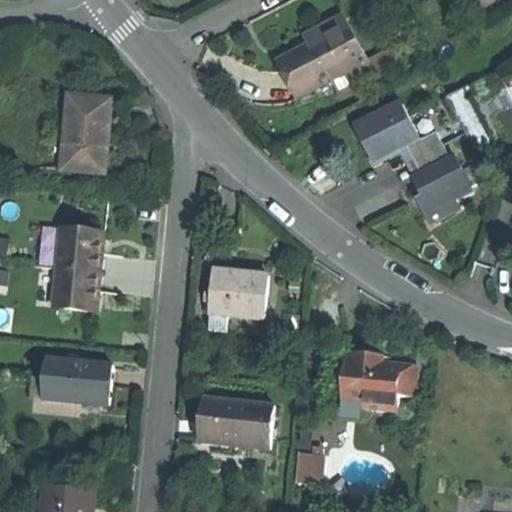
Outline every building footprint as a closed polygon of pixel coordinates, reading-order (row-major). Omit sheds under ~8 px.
[(332,84),(364,68),(366,66),(345,24),(316,38),(320,46),(303,54),(279,67),(296,102),(332,84)] [(372,83),(364,68),(332,84),(340,100),(372,83)] [(467,88),(448,98),(473,146),(492,137),(467,88)] [(113,134),(117,93),(75,89),(69,164),(110,168),(113,134)] [(409,152),(425,144),(407,107),(358,130),(367,149),(375,167),(409,152)] [(442,136),(425,144),(409,152),(422,178),(455,163),(442,136)] [(460,161),(455,163),(422,178),(417,180),(424,197),(433,215),(460,203),(476,195),(460,161)] [(460,203),(433,215),(437,224),(464,211),(460,203)] [(107,236),(65,232),(57,309),(100,314),(103,276),(107,236)] [(211,296),(217,296),(216,308),(214,329),(229,330),(230,311),(267,313),(270,270),(246,269),(217,267),(216,286),(212,286),(211,296)] [(401,397),(418,399),(422,370),(403,367),(403,370),(393,368),(385,367),(386,357),(350,353),(345,397),(365,400),(364,409),(399,413),(401,397)] [(117,360),(53,355),(50,395),(113,401),(115,380),(117,360)] [(274,443),(278,400),(206,393),(204,414),(202,437),(274,443)] [(300,452),(297,481),(325,484),(328,454),(300,452)] [(96,511),(99,489),(49,484),(46,511),(96,511)]
